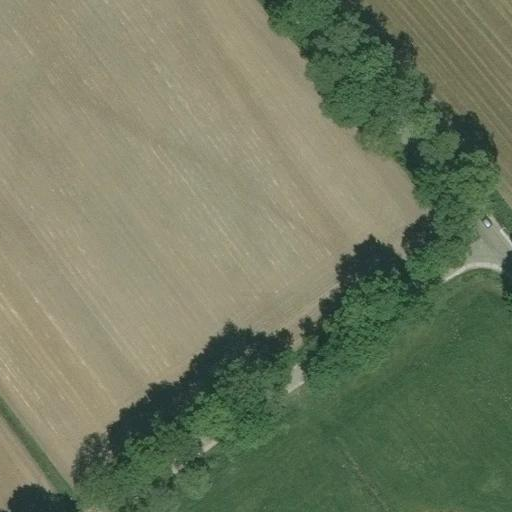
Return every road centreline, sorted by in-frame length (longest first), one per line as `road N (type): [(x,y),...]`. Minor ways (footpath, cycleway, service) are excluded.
road 1 (unclassified): [(103,511),(491,236)]
road 2 (residential): [(73,183),(146,265),(199,355),(196,381),(85,461),(76,481),(86,511)]
road 3 (residential): [(140,59),(218,41),(274,59),(309,87),(434,238)]
road 4 (tertiary): [(491,236),(289,0)]
road 5 (residential): [(54,164),(109,84),(140,59)]
